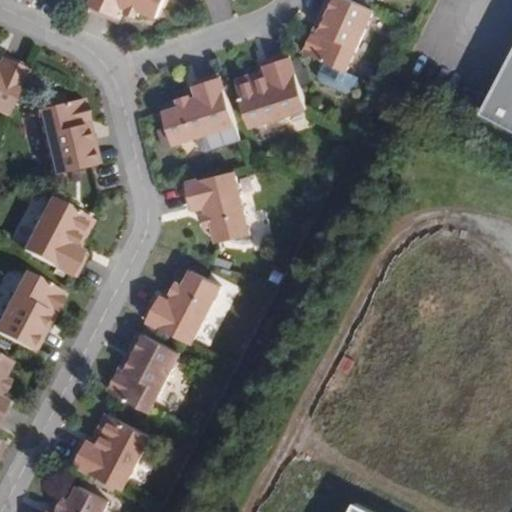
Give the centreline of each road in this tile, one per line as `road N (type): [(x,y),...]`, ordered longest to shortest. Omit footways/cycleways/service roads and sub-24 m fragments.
road 1 (residential): [(0,491),(141,217),(104,69)]
road 2 (residential): [(104,69),(276,16),(284,0)]
